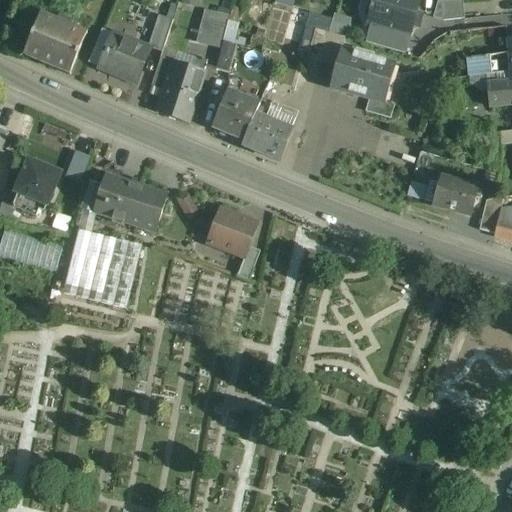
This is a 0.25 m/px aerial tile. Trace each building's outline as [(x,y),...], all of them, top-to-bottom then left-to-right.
[(55,0),(54,3),(86,16),(92,0),(55,0)] [(199,0),(182,0),(181,5),(198,8),(199,0)] [(419,0),(375,0),(368,26),(373,27),(408,37),(409,38),(412,26),(417,28),(418,27),(421,16),(421,15),(415,14),(419,0)] [(463,0),(438,3),(433,19),(444,22),(465,20),(463,0)] [(244,6),(234,3),(228,23),(238,26),(244,6)] [(202,22),(227,27),(229,17),(204,11),(202,22)] [(57,22),(43,16),(43,15),(41,14),(40,17),(25,55),(24,55),(23,57),(26,58),(42,65),(51,69),(52,69),(68,75),(67,76),(70,77),(71,74),(70,74),(86,36),(87,36),(87,34),(85,33),(85,34),(71,28),(73,23),(59,17),(57,22)] [(173,22),(158,18),(148,49),(151,50),(162,54),(173,22)] [(197,43),(221,49),(227,27),(202,22),(197,43)] [(305,28),(286,23),(281,44),(299,49),(305,28)] [(408,37),(373,27),(368,44),(403,54),(408,37)] [(329,34),(315,30),(307,59),(321,63),(329,34)] [(148,49),(113,34),(99,70),(136,85),(151,50),(148,49)] [(345,39),(329,34),(321,63),(336,67),(341,50),(342,51),(345,39)] [(511,39),(507,40),(508,54),(502,55),(503,65),(510,65),(510,73),(511,72),(511,39)] [(237,46),(223,42),(216,72),(229,75),(237,46)] [(342,51),(341,50),(336,67),(330,89),(369,100),(385,105),(385,104),(396,66),(342,51)] [(490,57),(466,60),(468,77),(483,76),(491,75),(490,57)] [(172,63),(161,59),(151,88),(163,92),(172,63)] [(193,70),(172,63),(163,92),(156,114),(189,126),(206,74),(204,73),(207,64),(196,60),(193,70)] [(511,72),(510,73),(511,82),(497,83),(488,84),(491,108),(511,105),(511,72)] [(491,75),(483,76),(483,84),(488,84),(497,83),(496,75),(491,75)] [(260,105),(228,92),(213,129),(244,142),(256,115),(260,105)] [(385,104),(385,105),(369,100),(366,113),(390,120),(394,106),(385,104)] [(281,110),(271,106),(266,119),(256,115),(244,142),(242,148),(280,163),(293,130),(291,130),(295,121),(279,114),(281,110)] [(464,120),(444,114),(437,146),(457,152),(464,120)] [(457,152),(488,160),(490,134),(491,127),(464,120),(457,152)] [(0,155),(8,137),(6,136),(8,133),(0,129),(0,155)] [(511,132),(501,133),(501,146),(511,145),(511,132)] [(490,134),(488,160),(500,161),(500,133),(490,134)] [(74,152),(68,174),(81,178),(87,156),(74,152)] [(60,175),(29,163),(16,194),(19,195),(14,206),(13,209),(14,209),(36,218),(39,211),(44,213),(47,206),(48,206),(60,175)] [(168,198),(106,177),(94,213),(156,234),(168,198)] [(478,191),(441,181),(441,180),(441,179),(433,206),(434,206),(434,205),(471,215),(471,216),(473,209),(479,211),(482,197),(477,196),(479,190),(478,190),(478,191)] [(190,198),(178,206),(186,220),(199,213),(190,198)] [(504,199),(487,202),(479,232),(495,236),(503,203),(504,199)] [(511,205),(503,203),(495,236),(511,240),(511,205)] [(14,206),(2,204),(0,212),(0,221),(8,224),(14,209),(13,209),(14,206)] [(257,226),(220,212),(208,245),(245,259),(249,248),(257,226)] [(69,220),(60,217),(55,230),(64,233),(69,220)] [(62,247),(5,231),(0,250),(0,258),(54,274),(62,247)] [(142,247),(79,232),(65,287),(102,296),(100,305),(126,311),(142,247)] [(260,253),(249,248),(245,259),(237,278),(249,283),(260,253)] [(16,302),(0,299),(0,311),(14,314),(16,302)]
